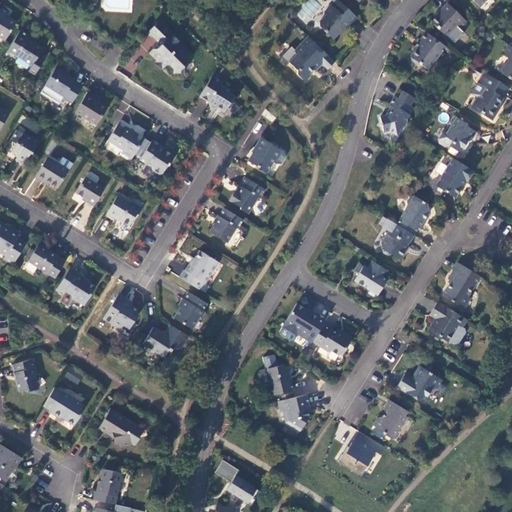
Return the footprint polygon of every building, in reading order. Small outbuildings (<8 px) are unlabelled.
[(307,24),(321,5),(314,0),(308,0),(296,16),(307,24)] [(337,0),(336,0),(324,13),(326,15),(319,23),(319,26),(332,39),(342,29),(343,30),(349,24),(350,24),(356,18),(337,0)] [(459,29),(466,22),(446,3),(439,10),(435,14),(437,15),(430,22),(445,37),(455,26),(459,29)] [(0,36),(5,40),(16,23),(6,17),(8,13),(1,8),(0,9),(0,36)] [(175,35),(160,20),(148,32),(163,48),(162,49),(152,49),(148,53),(156,61),(154,63),(161,70),(166,65),(169,65),(181,45),(181,42),(174,36),(175,35)] [(29,36),(20,30),(6,53),(15,59),(16,56),(32,66),(28,71),(34,75),(44,59),(38,55),(42,49),(27,39),(29,36)] [(425,32),(419,40),(421,41),(409,57),(410,57),(411,61),(416,64),(419,64),(429,71),(436,61),(435,60),(445,47),(425,32)] [(307,37),(301,44),(303,46),(310,39),(307,37)] [(310,39),(303,46),(301,44),(293,51),(296,54),(288,62),(296,70),(296,75),(302,81),(306,80),(310,76),(311,72),(313,70),(315,72),(322,64),(320,62),(327,55),(310,39)] [(141,45),(128,58),(135,65),(148,53),(141,45)] [(181,46),(181,45),(169,65),(173,69),(173,73),(183,73),(183,67),(189,61),(185,56),(188,53),(181,46)] [(511,47),(508,46),(502,55),(507,58),(507,61),(501,71),(502,75),(511,80),(511,47)] [(334,62),(327,55),(320,62),(322,64),(327,70),(334,62)] [(69,75),(56,67),(44,85),(45,85),(55,91),(63,97),(62,98),(71,103),(82,86),(73,81),(74,80),(68,76),(69,75)] [(507,88),(484,73),(470,93),(477,97),(470,108),(491,121),(497,111),(495,110),(503,98),(501,97),(507,88)] [(221,82),(212,76),(199,96),(209,103),(210,107),(214,109),(217,108),(224,112),(229,105),(232,104),(236,97),(229,93),(230,91),(220,84),(221,82)] [(51,96),(55,91),(45,85),(42,91),(43,93),(49,97),(51,96)] [(94,97),(87,93),(75,112),(96,125),(107,108),(93,99),(94,97)] [(394,97),(389,106),(392,108),(388,114),(387,113),(385,116),(380,117),(381,123),(380,125),(382,127),(383,132),(389,131),(396,136),(402,127),(405,126),(407,123),(406,120),(413,108),(394,97)] [(0,128),(8,115),(0,109),(0,128)] [(456,117),(446,134),(446,138),(450,140),(451,143),(449,147),(458,152),(461,151),(467,141),(471,140),(476,132),(465,125),(466,124),(456,117)] [(144,138),(118,122),(107,140),(122,150),(120,153),(131,159),(144,138)] [(30,139),(16,131),(10,141),(15,144),(11,150),(12,154),(17,157),(15,161),(22,165),(30,153),(31,154),(38,143),(30,138),(30,139)] [(253,152),(247,161),(266,173),(272,162),(275,164),(280,164),(285,155),(283,151),(263,139),(254,153),(253,152)] [(160,145),(152,140),(139,160),(151,167),(152,170),(159,174),(161,174),(166,166),(168,166),(174,156),(159,147),(160,145)] [(68,170),(47,157),(34,177),(43,182),(44,180),(57,188),(68,170)] [(452,158),(435,186),(437,187),(437,190),(441,192),(444,192),(455,198),(466,181),(467,182),(473,172),(452,158)] [(104,188),(85,176),(75,192),(87,200),(86,202),(93,206),(104,188)] [(234,191),(229,201),(239,207),(240,209),(247,214),(257,197),(259,199),(265,190),(245,177),(239,186),(240,187),(237,193),(234,191)] [(130,203),(117,195),(106,213),(115,218),(116,217),(129,225),(133,218),(135,219),(141,209),(131,202),(130,203)] [(407,206),(400,217),(400,218),(396,225),(413,236),(418,228),(418,229),(423,221),(428,213),(426,204),(413,196),(410,197),(406,203),(407,206)] [(243,220),(224,208),(209,232),(226,243),(235,228),(238,229),(243,220)] [(389,220),(386,225),(389,227),(387,230),(388,231),(380,243),(381,248),(381,249),(382,250),(382,253),(386,256),(390,255),(397,259),(402,258),(406,251),(404,250),(408,244),(413,236),(396,225),(389,220)] [(6,226),(0,221),(0,251),(5,255),(4,258),(13,264),(25,244),(17,238),(19,234),(11,229),(10,230),(5,226),(6,226)] [(65,261),(38,244),(28,261),(38,267),(38,270),(44,274),(47,273),(55,278),(65,261)] [(218,262),(199,251),(191,264),(189,263),(185,271),(184,270),(179,277),(199,290),(203,283),(202,282),(206,276),(209,275),(218,262)] [(359,263),(354,270),(355,273),(357,274),(353,280),(367,289),(367,293),(373,296),(377,295),(386,280),(382,278),(386,270),(371,261),(367,268),(359,263)] [(458,263),(448,280),(451,282),(442,296),(461,308),(464,308),(470,299),(466,297),(479,277),(458,263)] [(77,272),(70,267),(57,288),(64,293),(65,291),(71,294),(72,298),(84,305),(95,287),(83,279),(84,278),(76,273),(77,272)] [(207,303),(188,292),(183,300),(184,301),(174,318),(191,329),(197,318),(201,318),(204,312),(202,311),(207,303)] [(126,299),(118,294),(103,318),(120,329),(123,325),(129,328),(138,315),(137,310),(129,305),(129,306),(124,303),(126,299)] [(436,302),(428,315),(433,319),(425,332),(437,339),(440,338),(447,342),(457,325),(461,328),(466,320),(436,302)] [(310,312),(309,313),(304,310),(305,309),(296,304),(285,322),(300,331),(297,335),(304,339),(305,338),(312,342),(323,324),(324,322),(310,312)] [(312,342),(311,342),(327,352),(331,351),(337,355),(342,354),(350,341),(352,338),(342,332),(340,335),(337,333),(323,324),(312,342)] [(188,336),(170,325),(164,334),(163,335),(161,334),(162,332),(153,327),(142,344),(144,345),(145,349),(152,353),(155,352),(164,357),(169,349),(171,350),(172,349),(178,353),(188,336)] [(265,368),(277,365),(274,354),(262,357),(265,368)] [(30,360),(12,365),(14,373),(13,373),(19,392),(27,389),(30,391),(38,389),(34,377),(36,374),(32,361),(30,360)] [(265,371),(271,396),(292,391),(288,375),(286,375),(284,367),(282,365),(267,369),(265,371)] [(415,381),(406,375),(398,388),(424,404),(433,390),(438,389),(443,380),(421,366),(416,374),(417,377),(415,381)] [(63,393),(54,387),(43,406),(52,411),(51,413),(60,418),(61,417),(74,425),(80,415),(79,413),(84,406),(74,399),(69,399),(62,395),(63,393)] [(277,402),(280,412),(282,412),(285,422),(299,431),(308,417),(307,410),(309,410),(306,395),(277,402)] [(409,413),(390,401),(385,409),(388,411),(383,418),(378,419),(374,427),(377,428),(376,430),(392,439),(396,439),(404,425),(403,425),(407,418),(406,417),(409,413)] [(139,438),(137,428),(132,425),(124,420),(125,419),(110,409),(98,428),(105,432),(113,437),(115,443),(119,442),(120,446),(131,444),(134,446),(139,438)] [(346,447),(337,461),(360,476),(375,452),(379,455),(383,447),(361,434),(358,432),(348,448),(346,447)] [(21,457),(1,445),(0,445),(0,478),(4,481),(15,465),(16,466),(21,457)] [(232,466),(224,478),(231,482),(226,490),(247,504),(248,503),(251,505),(260,492),(257,490),(257,489),(236,476),(239,471),(232,466)] [(117,496),(116,496),(121,473),(102,469),(99,483),(98,483),(96,492),(95,491),(93,500),(115,505),(117,496)]
